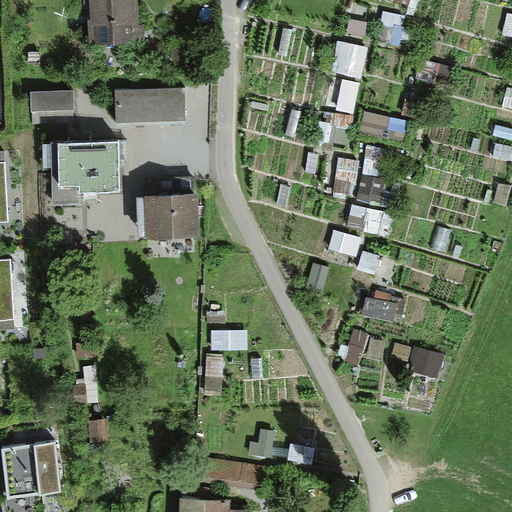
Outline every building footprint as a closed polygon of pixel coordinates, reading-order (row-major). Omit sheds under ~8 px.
[(138,0),(88,0),(91,52),(141,50),(138,0)] [(342,43),(336,75),(366,80),(372,49),(342,43)] [(356,146),(363,81),(332,78),(325,143),(356,146)] [(184,88),(116,90),(116,126),(185,124),(184,88)] [(75,93),(31,95),(32,114),(44,113),(75,112),(75,93)] [(119,135),(60,135),(60,177),(79,177),(80,184),(119,184),(119,135)] [(0,316),(15,315),(12,257),(0,257),(0,220),(9,220),(6,158),(0,158),(0,316)] [(197,186),(145,187),(146,230),(198,228),(197,186)] [(364,244),(342,235),(336,248),(359,258),(364,244)] [(98,287),(81,287),(81,299),(98,298),(98,287)] [(196,330),(184,328),(183,337),(195,339),(196,330)] [(251,332),(215,333),(216,352),(251,351),(251,332)] [(97,340),(77,341),(79,356),(99,354),(97,340)] [(87,400),(85,383),(73,384),(76,403),(87,400)] [(107,414),(89,417),(92,438),(109,436),(107,414)] [(56,436),(4,441),(9,494),(61,489),(56,436)] [(274,467),(205,456),(202,479),(270,489),(274,467)] [(233,494),(182,491),(181,511),(248,511),(249,504),(232,503),(233,494)]
